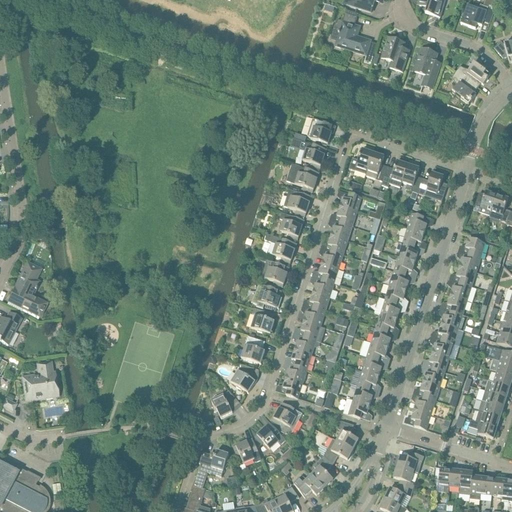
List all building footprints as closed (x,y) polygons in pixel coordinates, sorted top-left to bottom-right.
[(350,0),(348,7),(371,14),(374,3),(382,5),(383,0),(350,0)] [(419,0),(421,1),(419,7),(427,9),(425,14),(440,19),(444,6),(445,0),(419,0)] [(475,30),(477,26),(482,27),(483,23),(490,25),(496,7),(495,0),(485,0),(483,7),(480,6),(479,10),(467,6),(461,25),(475,30)] [(337,42),(335,47),(366,57),(364,64),(371,66),(373,58),(366,56),(370,43),(371,42),(357,38),(360,28),(354,26),(357,15),(358,16),(358,15),(346,11),(345,12),(346,12),(343,23),(339,21),(335,32),(339,32),(338,34),(339,34),(337,42)] [(501,42),(494,49),(503,60),(508,58),(509,64),(510,65),(511,64),(511,33),(511,36),(511,43),(504,46),(501,42)] [(405,45),(388,39),(381,59),(391,63),(389,69),(403,73),(409,52),(403,50),(405,45)] [(416,63),(413,73),(425,77),(423,82),(434,85),(441,65),(435,63),(438,55),(421,50),(416,63)] [(460,68),(456,73),(477,89),(481,84),(483,86),(491,76),(474,64),(469,71),(460,68)] [(452,94),(469,106),(476,96),(474,94),(477,89),(456,73),(451,79),(457,87),(452,94)] [(310,140),(328,145),(331,134),(333,135),(335,127),(313,120),(307,137),(311,138),(310,140)] [(294,140),(291,147),(306,152),(303,162),(306,163),(311,164),(310,167),(320,170),(326,150),(294,140)] [(352,159),(349,170),(355,172),(355,171),(366,175),(367,172),(373,154),(362,150),(358,161),(352,159)] [(366,175),(365,177),(376,181),(383,183),(387,171),(380,169),(384,158),(373,154),(367,172),(366,175)] [(383,183),(381,187),(388,189),(389,185),(400,189),(402,184),(408,166),(397,162),(394,170),(393,173),(387,171),(383,183)] [(319,174),(292,165),(286,182),(304,188),(303,191),(312,194),(319,174)] [(408,166),(402,184),(407,186),(405,191),(413,193),(418,195),(422,183),(415,181),(419,170),(408,166)] [(422,183),(418,195),(430,199),(442,203),(448,186),(441,184),(443,178),(432,174),(429,182),(428,185),(422,183)] [(350,183),(348,189),(360,193),(362,186),(350,183)] [(371,190),(369,196),(377,199),(379,193),(371,190)] [(311,198),(289,191),(284,208),(296,212),(295,214),(305,217),(311,198)] [(478,196),(475,206),(473,211),(490,217),(497,196),(486,192),(484,198),(478,196)] [(343,200),(340,209),(357,214),(361,199),(359,199),(349,195),(348,201),(343,200)] [(490,217),(489,218),(506,224),(510,212),(505,210),(508,200),(497,196),(490,217)] [(340,209),(337,218),(342,219),(340,224),(352,228),(357,214),(340,209)] [(370,212),(368,218),(376,220),(380,221),(381,218),(382,216),(376,214),(370,212)] [(304,221),(282,214),(280,221),(283,222),(280,233),(289,235),(288,238),(298,241),(304,221)] [(407,230),(424,235),(427,226),(422,225),(424,219),(412,215),(407,230)] [(334,228),(331,237),(348,242),(352,228),(340,224),(339,230),(334,228)] [(372,227),(370,234),(376,236),(378,228),(372,227)] [(407,230),(403,244),(415,248),(416,243),(421,244),(424,235),(407,230)] [(482,241),(484,235),(472,231),(470,237),(482,241)] [(484,235),(482,241),(489,243),(491,236),(484,234),(484,235)] [(296,245),(267,235),(265,242),(276,245),(273,256),(281,259),(281,262),(290,265),(296,245)] [(331,237),(328,246),(333,248),(331,253),(343,257),(348,242),(331,237)] [(380,253),(381,254),(386,239),(379,237),(374,251),(380,253)] [(470,251),(469,256),(481,260),(485,245),(469,240),(466,249),(470,251)] [(398,258),(415,264),(418,255),(413,253),(415,248),(403,244),(398,258)] [(325,257),(322,266),(339,271),(343,257),(331,253),(329,258),(325,257)] [(476,274),(481,260),(469,256),(467,261),(462,260),(459,269),(476,274)] [(398,258),(394,273),(405,277),(407,271),(412,273),(415,264),(398,258)] [(372,260),(370,265),(379,268),(381,263),(372,260)] [(267,261),(261,279),(274,283),(273,285),(280,288),(283,288),(289,268),(267,261)] [(14,290),(8,302),(40,318),(46,305),(31,298),(35,291),(37,289),(36,288),(38,283),(34,281),(40,271),(27,265),(15,290),(14,290)] [(322,266),(319,275),(324,276),(322,282),(334,285),(339,271),(322,266)] [(460,284),(472,288),(476,274),(459,269),(456,278),(461,279),(460,284)] [(389,287),(406,292),(409,283),(404,282),(405,277),(394,273),(389,287)] [(366,296),(370,281),(365,280),(361,294),(366,296)] [(316,285),(313,294),(330,300),(334,285),(322,282),(320,287),(316,285)] [(467,303),(472,288),(460,284),(458,290),(453,288),(450,297),(467,303)] [(281,293),(281,292),(259,285),(251,304),(257,306),(257,308),(263,309),(264,305),(266,306),(266,309),(275,312),(276,309),(278,309),(280,303),(278,302),(279,299),(280,297),(279,297),(281,293)] [(389,287),(385,301),(396,305),(398,300),(403,301),(406,292),(389,287)] [(313,294),(310,303),(315,305),(313,310),(325,314),(330,300),(313,294)] [(451,313),(462,317),(467,303),(450,297),(447,306),(452,308),(451,313)] [(374,314),(380,316),(397,321),(400,312),(395,310),(396,305),(385,301),(379,300),(374,314)] [(344,305),(343,310),(353,313),(355,308),(350,306),(344,305)] [(363,310),(355,308),(353,315),(358,317),(361,316),(363,310)] [(274,316),(254,310),(252,316),(255,316),(251,329),(258,331),(257,333),(262,334),(263,333),(270,335),(275,322),(272,322),(274,316)] [(307,314),(304,323),(320,328),(325,314),(313,310),(311,316),(307,314)] [(5,321),(0,317),(0,342),(7,347),(21,320),(9,313),(5,321)] [(468,319),(462,317),(451,313),(449,318),(444,317),(441,326),(463,333),(468,319)] [(511,315),(507,313),(503,324),(511,326),(511,315)] [(380,316),(375,330),(387,334),(389,328),(394,330),(397,321),(380,316)] [(302,329),(301,332),(306,334),(304,339),(316,343),(321,344),(326,330),(320,328),(304,323),(302,329)] [(511,326),(503,324),(500,334),(511,337),(511,326)] [(441,326),(438,335),(443,336),(441,342),(459,347),(463,333),(441,326)] [(371,344),(388,349),(391,340),(386,339),(387,334),(375,330),(371,344)] [(511,337),(500,334),(497,345),(511,349),(511,337)] [(346,341),(345,343),(352,345),(354,339),(351,338),(347,337),(346,341)] [(265,352),(262,351),(265,343),(248,338),(241,359),(248,361),(248,363),(253,364),(253,363),(261,365),(265,352)] [(298,343),(295,352),(311,357),(316,343),(304,339),(302,344),(298,343)] [(334,346),(333,348),(340,350),(342,343),(337,341),(337,342),(334,346)] [(364,342),(360,356),(366,359),(378,362),(380,357),(385,359),(388,349),(371,344),(364,342)] [(435,345),(432,354),(449,360),(454,361),(459,347),(441,342),(440,347),(435,345)] [(497,350),(494,361),(511,366),(511,354),(503,352),(497,350)] [(295,352),(292,361),(297,362),(295,367),(307,371),(311,357),(295,352)] [(432,370),(444,374),(449,360),(432,354),(429,363),(434,365),(432,370)] [(331,363),(335,364),(337,358),(329,356),(327,362),(331,363)] [(362,373),(379,378),(381,369),(377,368),(378,362),(366,359),(362,373)] [(492,365),(491,371),(494,372),(497,373),(511,377),(511,366),(494,361),(492,365)] [(326,373),(332,375),(335,364),(331,363),(327,362),(326,367),(328,368),(326,373)] [(26,402),(38,400),(58,398),(54,374),(52,374),(50,364),(37,366),(39,376),(22,379),(26,402)] [(258,371),(240,366),(239,370),(231,383),(237,387),(236,388),(240,391),(241,390),(248,394),(255,383),(253,381),(256,378),(258,371)] [(289,371),(286,380),(302,386),(307,371),(295,367),(293,373),(289,371)] [(440,388),(444,374),(432,370),(431,376),(426,374),(423,383),(440,388)] [(336,373),(334,380),(341,382),(343,375),(336,373)] [(362,373),(357,387),(369,391),(371,386),(376,387),(379,378),(362,373)] [(511,377),(497,373),(494,383),(510,388),(511,380),(511,377)] [(284,387),(283,389),(288,391),(286,396),(298,400),(304,402),(309,388),(302,386),(286,380),(284,387)] [(488,381),(485,392),(506,399),(510,388),(494,383),(488,381)] [(423,399),(435,403),(440,388),(423,383),(420,392),(425,394),(423,399)] [(330,391),(329,393),(337,396),(339,389),(331,387),(330,391)] [(353,401),(370,407),(372,398),(368,396),(369,391),(357,387),(353,401)] [(240,405),(229,392),(225,395),(211,402),(213,407),(212,408),(214,413),(217,412),(221,420),(232,414),(232,412),(240,405)] [(485,392),(482,402),(503,409),(506,399),(485,392)] [(317,399),(315,406),(321,408),(323,401),(317,399)] [(431,417),(435,403),(423,399),(422,404),(417,403),(414,412),(431,417)] [(347,400),(342,414),(348,416),(360,420),(362,414),(367,416),(368,413),(370,407),(353,401),(347,400)] [(16,406),(6,401),(2,407),(12,412),(16,406)] [(470,403),(464,401),(462,407),(468,409),(470,403)] [(482,402),(478,412),(500,419),(503,409),(482,402)] [(303,415),(282,404),(272,422),(273,423),(272,426),(277,428),(279,425),(281,427),(278,430),(290,437),(303,415)] [(462,407),(460,413),(468,416),(470,410),(468,409),(462,407)] [(414,428),(426,432),(431,417),(414,412),(411,421),(416,422),(414,428)] [(478,412),(475,423),(497,429),(500,419),(478,412)] [(312,415),(310,420),(316,423),(319,417),(312,415)] [(471,421),(468,428),(476,430),(479,431),(477,435),(493,440),(497,429),(475,423),(471,421)] [(354,426),(342,423),(338,430),(342,432),(337,442),(353,451),(358,440),(351,436),(350,434),(354,426)] [(256,440),(253,442),(257,450),(264,444),(270,451),(278,443),(281,446),(286,441),(273,428),(272,426),(270,424),(255,438),(256,440)] [(255,464),(261,461),(252,440),(233,448),(237,457),(240,456),(243,465),(254,460),(255,464)] [(348,461),(353,451),(337,442),(333,440),(323,458),(333,466),(337,458),(340,457),(348,461)] [(194,481),(192,487),(205,491),(202,490),(208,474),(221,478),(229,455),(217,451),(215,457),(203,454),(199,465),(200,465),(195,482),(194,481)] [(400,456),(397,468),(413,473),(418,474),(422,463),(423,458),(412,454),(409,453),(407,459),(400,456)] [(327,472),(333,466),(323,458),(313,468),(317,471),(312,476),(325,489),(333,480),(327,475),(327,472)] [(3,467),(0,464),(0,511),(47,511),(49,510),(49,508),(50,505),(50,502),(49,498),(48,495),(47,493),(45,490),(42,488),(39,486),(39,488),(35,486),(39,480),(6,462),(3,467)] [(397,468),(393,479),(400,481),(398,486),(401,487),(413,491),(415,485),(410,484),(413,473),(397,468)] [(440,470),(438,486),(444,487),(443,494),(448,494),(449,488),(451,471),(440,470)] [(451,471),(449,488),(460,489),(462,472),(451,471)] [(460,489),(459,495),(470,497),(473,473),(462,472),(460,489)] [(470,497),(469,500),(480,502),(481,495),(483,479),(472,477),(473,473),(470,497)] [(294,484),(302,496),(305,500),(312,493),(317,497),(325,489),(312,476),(307,481),(301,477),(294,484)] [(236,478),(226,480),(228,490),(238,488),(236,478)] [(483,479),(481,495),(492,497),(494,480),(483,479)] [(494,480),(492,497),(503,498),(504,481),(494,480)] [(503,498),(502,503),(508,504),(508,503),(511,502),(511,482),(504,481),(503,498)] [(390,489),(385,499),(400,507),(406,497),(411,498),(413,491),(401,487),(398,486),(397,492),(390,489)] [(200,507),(205,491),(192,487),(190,493),(192,493),(185,511),(210,511),(210,510),(200,507)] [(285,497),(275,502),(280,511),(293,511),(290,506),(291,503),(299,499),(292,488),(283,493),(285,497)] [(385,499),(380,510),(384,511),(406,511),(408,511),(405,509),(400,507),(385,499)] [(255,507),(256,511),(280,511),(275,502),(269,505),(267,501),(255,507)] [(225,511),(236,510),(235,503),(224,504),(225,511)]
